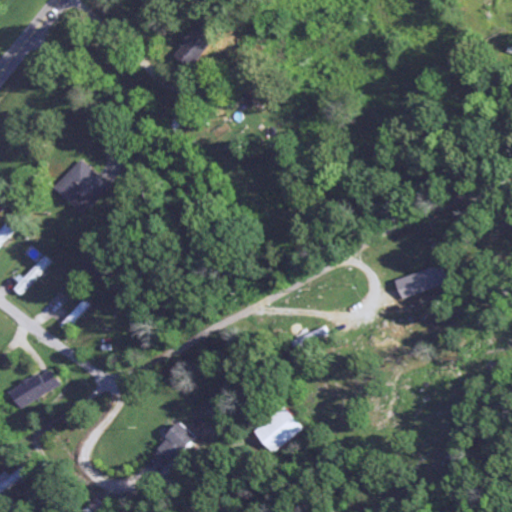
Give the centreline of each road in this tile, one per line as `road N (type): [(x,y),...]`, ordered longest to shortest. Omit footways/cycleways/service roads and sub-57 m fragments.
road 1 (residential): [(485,191),(391,232),(130,375),(92,373),(0,303)]
road 2 (residential): [(103,377),(87,401),(0,452)]
